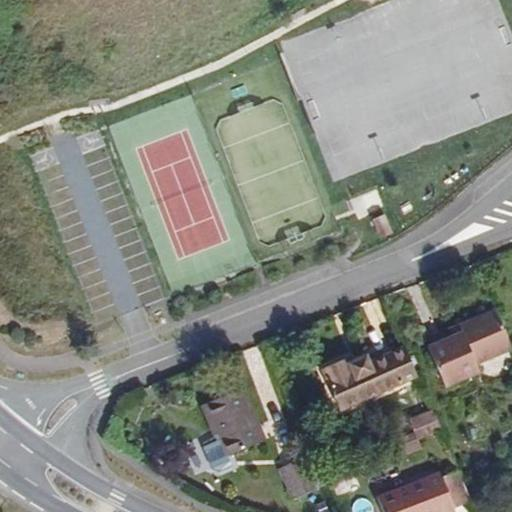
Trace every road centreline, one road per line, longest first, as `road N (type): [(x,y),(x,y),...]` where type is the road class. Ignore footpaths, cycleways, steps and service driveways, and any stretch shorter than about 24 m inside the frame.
road 1 (unclassified): [(22,463),(101,383),(386,271)]
road 2 (unclassified): [(511,184),(386,271)]
road 3 (unclassified): [(386,271),(511,229)]
